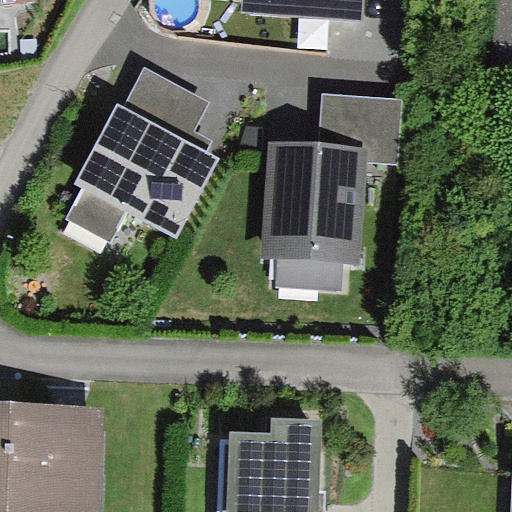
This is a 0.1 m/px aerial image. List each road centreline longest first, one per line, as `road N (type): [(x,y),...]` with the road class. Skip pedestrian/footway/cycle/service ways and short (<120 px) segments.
road 1 (residential): [(0,350),(511,383)]
road 2 (residential): [(111,0),(57,83),(0,202)]
